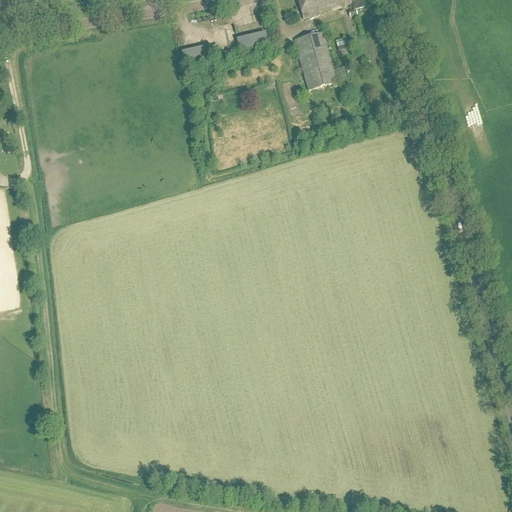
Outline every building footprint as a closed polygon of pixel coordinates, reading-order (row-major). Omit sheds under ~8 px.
[(316,0),(296,0),(303,21),(320,16),(319,14),(320,14),(316,0)] [(316,0),(320,14),(319,14),(320,16),(334,12),(349,8),(352,7),(352,8),(353,12),(348,13),(350,19),(357,17),(355,12),(364,9),(361,2),(365,1),(364,0),(316,0)] [(233,30),(236,42),(239,54),(268,47),(265,36),(262,23),(233,30)] [(307,93),(336,85),(322,36),(294,44),(307,93)] [(176,51),(164,54),(166,62),(195,53),(194,47),(177,52),(176,51)] [(346,47),(337,50),(338,54),(341,55),(346,54),(347,51),(346,47)] [(167,60),(168,71),(196,67),(194,57),(167,60)]
